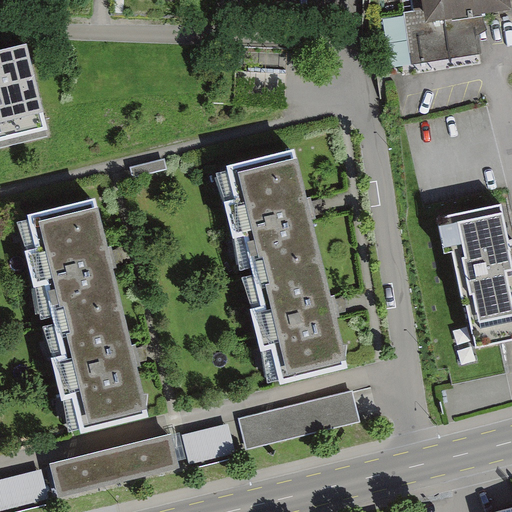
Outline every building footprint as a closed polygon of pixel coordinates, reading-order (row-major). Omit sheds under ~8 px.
[(422,0),(424,11),(405,13),(412,65),(482,55),(477,15),(511,10),(511,5),(511,0),(422,0)] [(0,155),(48,144),(28,60),(0,67),(0,155)] [(300,154),(230,172),(284,385),(353,367),(300,154)] [(100,204),(30,221),(83,434),(153,417),(100,204)] [(511,206),(446,218),(452,252),(461,251),(470,305),(475,304),(483,348),(511,342),(511,206)] [(353,388),(239,417),(247,447),(361,419),(353,388)] [(229,421),(183,432),(190,462),(236,452),(229,421)] [(172,428),(51,458),(59,492),(180,462),(172,428)] [(42,467),(0,476),(0,509),(50,497),(42,467)] [(511,511),(511,500),(487,507),(482,509),(482,511),(511,511)]
